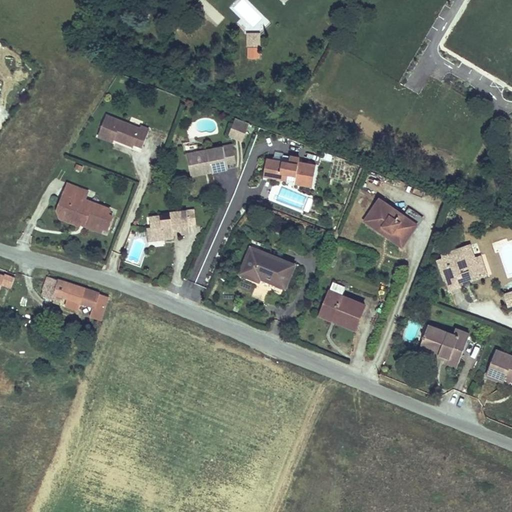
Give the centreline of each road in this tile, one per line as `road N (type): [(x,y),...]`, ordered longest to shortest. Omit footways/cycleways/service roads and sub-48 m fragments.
road 1 (residential): [(511,445),(152,297),(0,250)]
road 2 (unknown): [(454,0),(436,31),(439,41),(511,97)]
